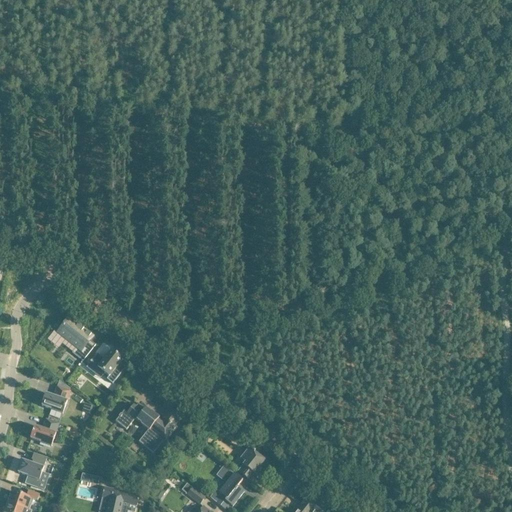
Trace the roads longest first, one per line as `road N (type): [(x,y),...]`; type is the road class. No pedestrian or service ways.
road 1 (track): [(446,511),(438,294),(350,144),(0,100)]
road 2 (unclassified): [(303,461),(189,367),(47,274)]
road 3 (residential): [(0,436),(18,310),(47,274)]
